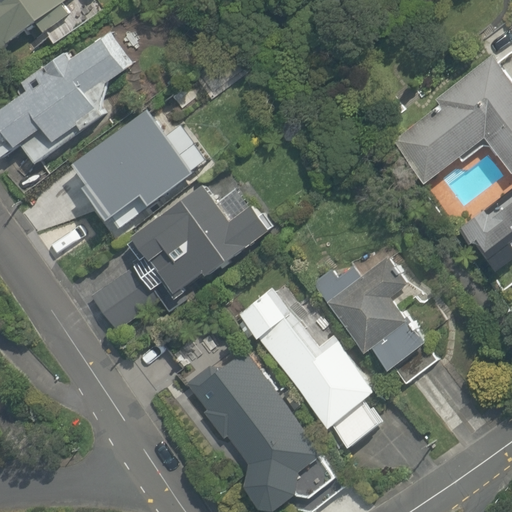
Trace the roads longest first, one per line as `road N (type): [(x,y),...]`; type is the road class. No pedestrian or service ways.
road 1 (residential): [(0,247),(157,474)]
road 2 (residential): [(0,485),(157,474)]
road 3 (residential): [(402,511),(511,436)]
